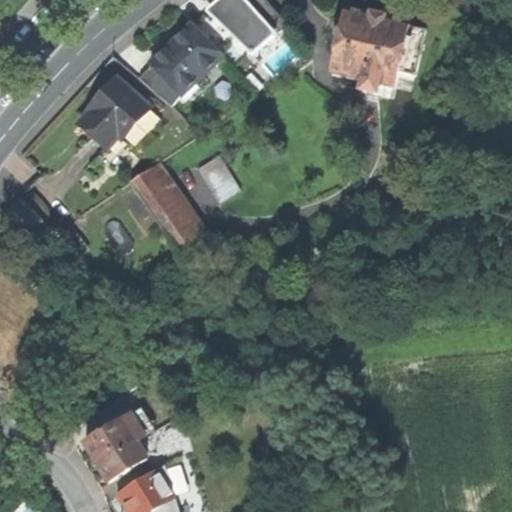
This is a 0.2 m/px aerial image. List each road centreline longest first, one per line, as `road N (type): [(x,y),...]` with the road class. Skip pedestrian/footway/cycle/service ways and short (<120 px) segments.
road 1 (secondary): [(0,145),(103,30),(141,0)]
road 2 (residential): [(83,511),(48,458),(0,418)]
